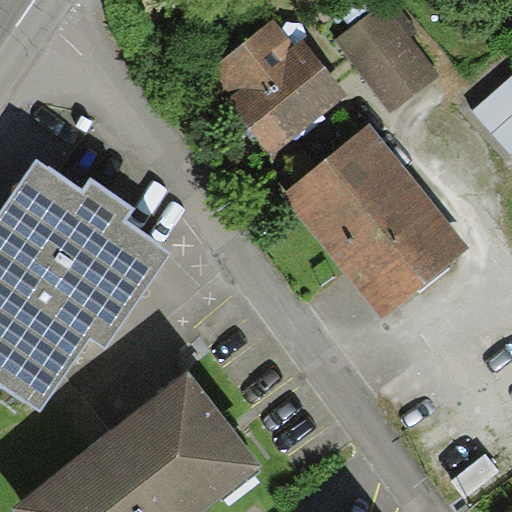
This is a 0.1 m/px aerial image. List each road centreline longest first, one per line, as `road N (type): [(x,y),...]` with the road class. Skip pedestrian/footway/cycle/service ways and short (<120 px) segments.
road 1 (residential): [(417,511),(58,35),(18,14)]
road 2 (unknown): [(340,409),(511,285)]
road 3 (residential): [(511,269),(416,152)]
